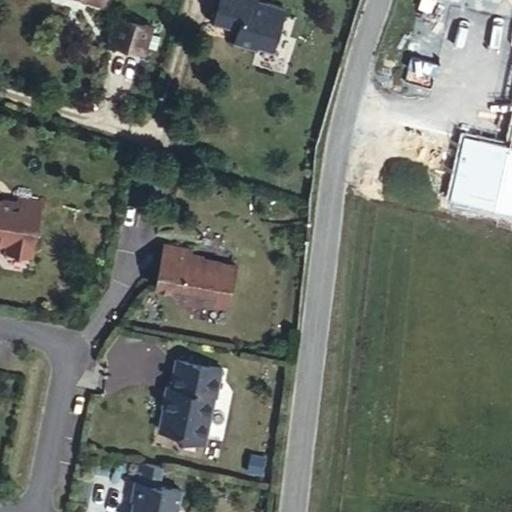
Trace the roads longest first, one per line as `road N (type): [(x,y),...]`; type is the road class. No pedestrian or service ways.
road 1 (secondary): [(290,511),(347,98),(382,0)]
road 2 (residential): [(0,331),(67,346),(73,362),(41,511)]
road 3 (residential): [(0,94),(142,135)]
